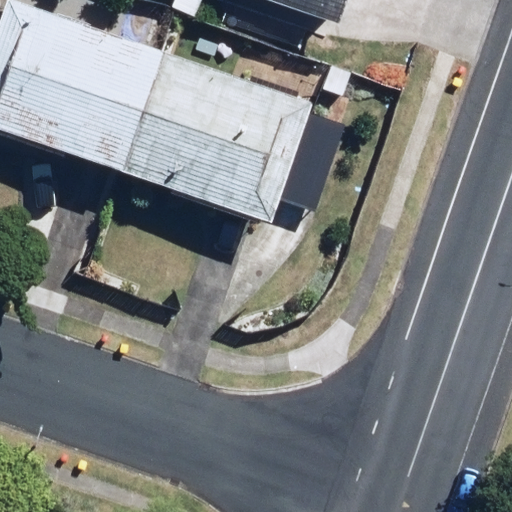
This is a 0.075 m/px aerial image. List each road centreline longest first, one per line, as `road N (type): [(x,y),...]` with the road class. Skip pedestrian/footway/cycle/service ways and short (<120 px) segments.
road 1 (residential): [(385,501),(0,365)]
road 2 (residential): [(511,139),(385,501)]
